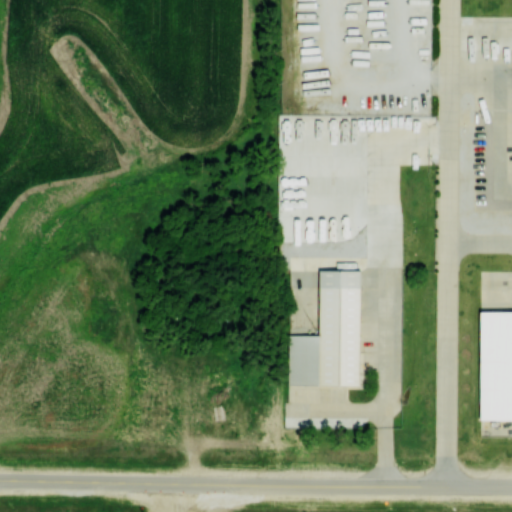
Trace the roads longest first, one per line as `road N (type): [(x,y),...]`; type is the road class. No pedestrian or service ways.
road 1 (residential): [(439,404),(447,336),(448,0)]
road 2 (secondary): [(340,503),(334,511),(437,500),(389,478),(340,503)]
road 3 (tertiary): [(352,491),(277,502),(154,491)]
road 4 (tertiary): [(154,491),(0,479)]
